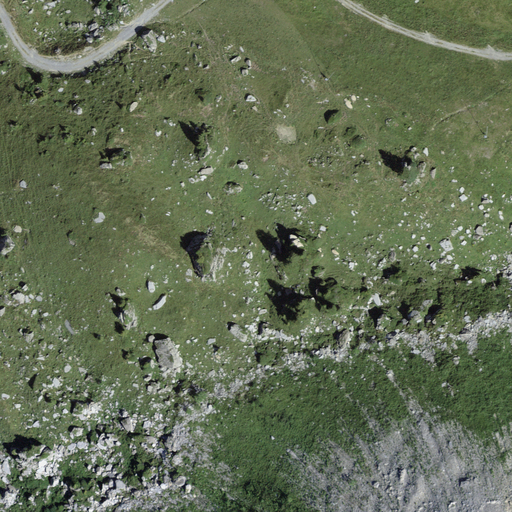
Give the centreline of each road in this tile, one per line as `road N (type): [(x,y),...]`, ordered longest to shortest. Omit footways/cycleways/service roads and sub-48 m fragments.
road 1 (track): [(167,0),(98,55),(67,66),(36,60),(0,11)]
road 2 (track): [(511,55),(433,40),(343,0)]
